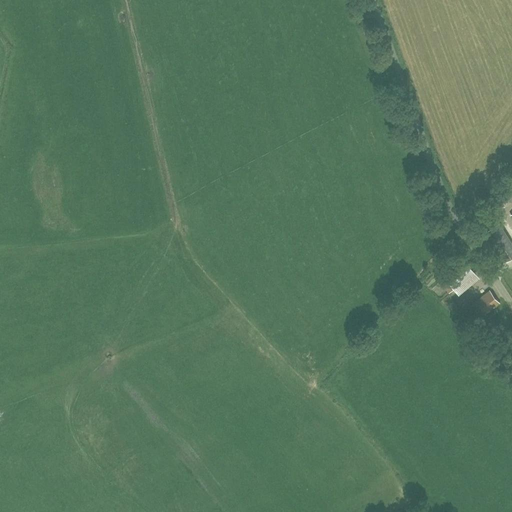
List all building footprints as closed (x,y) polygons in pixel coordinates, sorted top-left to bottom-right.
[(511,174),(510,173),(497,193),(493,199),(507,208),(511,199),(511,174)] [(482,233),(500,263),(511,255),(511,242),(499,222),(482,233)] [(446,276),(462,294),(483,276),(467,258),(446,276)] [(434,289),(438,293),(444,287),(447,290),(452,285),(448,282),(445,285),(441,281),(434,289)] [(499,302),(489,290),(469,306),(479,319),(499,302)]
